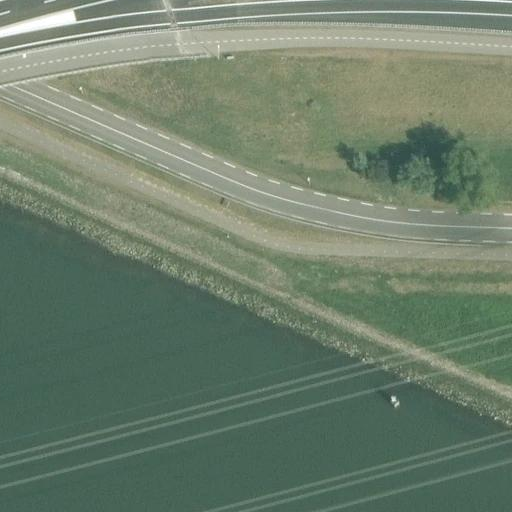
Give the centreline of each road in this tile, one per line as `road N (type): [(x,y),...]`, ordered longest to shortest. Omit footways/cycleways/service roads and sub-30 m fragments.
road 1 (unclassified): [(511,232),(385,224),(286,204),(0,82)]
road 2 (unclassified): [(511,47),(262,39),(0,74)]
road 3 (motorway): [(0,42),(254,9),(511,11)]
